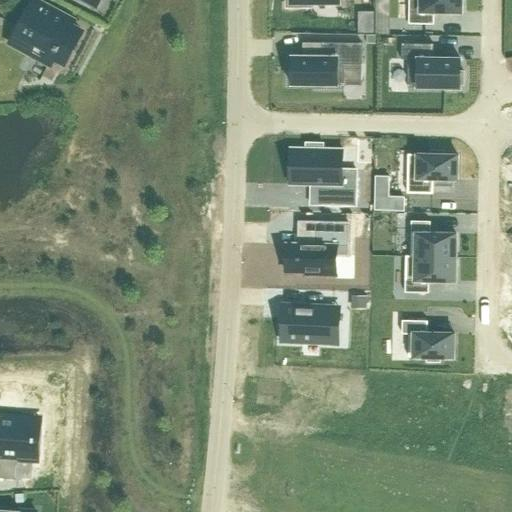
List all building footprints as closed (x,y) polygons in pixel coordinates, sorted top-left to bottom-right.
[(19,27),(10,42),(25,50),(52,65),(56,57),(67,63),(83,33),(72,28),(75,22),(33,0),(19,27)] [(409,0),(409,24),(434,25),(435,12),(462,13),(462,0),(409,0)] [(376,17),(376,35),(389,36),(389,18),(376,17)] [(288,63),(288,80),(292,80),(292,85),(317,85),(317,89),(335,89),(335,85),(344,86),(362,86),(362,65),(362,43),(323,43),(323,57),(292,57),(292,63),(288,63)] [(402,44),(402,60),(408,60),(408,88),(460,89),(460,86),(464,86),(465,72),(461,72),(461,59),(434,59),(434,45),(402,44)] [(372,141),(358,140),(357,164),(372,164),(372,141)] [(291,149),(290,185),(319,185),(319,205),(356,206),(357,170),(343,170),(344,150),(323,149),(323,144),(307,144),(307,149),(291,149)] [(408,154),(408,193),(434,194),(434,180),(458,180),(459,155),(444,155),(445,151),(432,151),(432,155),(408,154)] [(376,210),(404,210),(404,198),(388,197),(389,178),(376,177),(376,210)] [(411,256),(411,257),(456,258),(457,234),(431,234),(431,222),(412,221),(411,256)] [(283,246),(283,261),(287,261),(286,272),(306,273),(306,275),(336,275),(337,255),(349,256),(350,224),(316,223),(315,245),(287,244),(287,246),(283,246)] [(511,268),(511,249),(503,249),(503,269),(511,268)] [(406,256),(405,293),(429,293),(430,281),(456,282),(456,258),(411,257),(411,256),(406,256)] [(371,259),(367,259),(367,260),(358,260),(358,287),(357,287),(357,289),(371,289),(371,259)] [(283,328),(283,341),(294,341),(333,343),(335,308),(284,306),(283,328)] [(403,320),(402,334),(409,334),(409,357),(428,358),(428,362),(440,362),(440,358),(454,358),(455,334),(428,333),(428,321),(403,320)] [(0,477),(16,479),(18,457),(26,458),(32,458),(34,442),(35,442),(36,437),(34,437),(35,421),(28,420),(0,417),(0,416),(0,413),(0,477)] [(15,494),(16,503),(24,503),(24,493),(15,494)]
